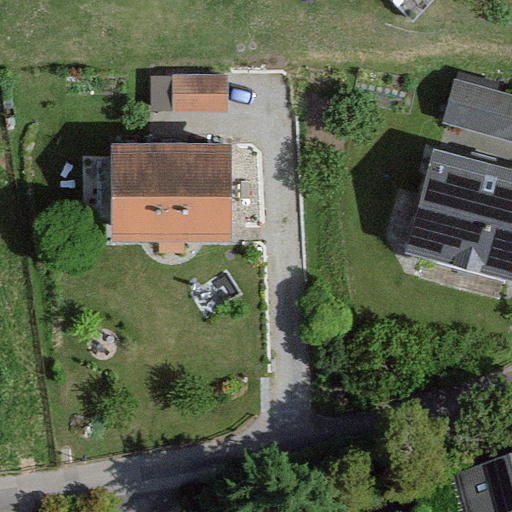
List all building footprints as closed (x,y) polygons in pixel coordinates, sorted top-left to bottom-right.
[(227,70),(166,71),(167,109),(228,108),(227,70)] [(511,86),(453,70),(440,117),(511,137),(511,86)] [(215,136),(94,137),(95,229),(215,229),(215,136)] [(511,168),(413,141),(387,237),(511,270),(511,168)] [(511,511),(511,456),(447,473),(457,511),(511,511)]
